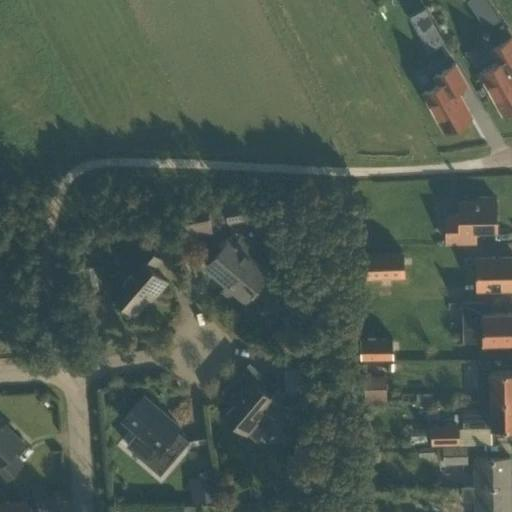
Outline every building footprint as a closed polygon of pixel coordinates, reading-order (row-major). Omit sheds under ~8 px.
[(494,8),(482,16),(488,25),(500,17),(494,8)] [(436,26),(422,34),(430,48),(444,40),(436,26)] [(498,61),(479,72),(502,114),(511,108),(511,37),(491,49),(498,61)] [(455,63),(434,75),(439,83),(422,93),(444,131),(472,116),(457,89),(467,84),(455,63)] [(474,229),(496,229),(495,197),(477,197),(477,201),(459,202),(459,215),(446,215),(447,242),(475,241),(474,229)] [(244,198),(182,211),(183,212),(186,229),(188,238),(212,233),(211,224),(257,214),(255,203),(245,205),(245,202),(244,198)] [(246,298),(268,272),(243,251),(251,242),(242,234),(234,244),(228,239),(206,265),(228,283),(221,290),(227,295),(233,288),(246,298)] [(155,294),(167,280),(152,267),(161,257),(142,241),(123,264),(128,269),(109,290),(135,313),(153,292),(155,294)] [(476,274),(477,289),(511,288),(511,256),(486,257),(486,244),(450,245),(451,275),(476,274)] [(404,275),(404,250),(366,251),(367,276),(404,275)] [(463,342),(511,340),(511,311),(485,313),(485,301),(462,302),(463,342)] [(392,337),(360,338),(360,359),(393,358),(392,337)] [(296,344),(278,345),(278,365),(284,365),(299,364),(302,364),(301,344),(296,344)] [(490,372),(478,372),(478,384),(478,399),(490,399),(511,398),(511,370),(490,371),(490,372)] [(387,400),(387,375),(365,375),(365,401),(387,400)] [(298,403),(286,393),(270,380),(263,389),(250,378),(221,411),(245,432),(246,431),(256,440),(275,418),(265,409),(267,407),(271,411),(279,402),(280,403),(282,430),(299,429),(298,403)] [(143,395),(122,420),(137,433),(127,444),(160,473),(188,441),(176,430),(179,426),(143,395)] [(490,409),(462,410),(463,428),(511,427),(511,398),(490,399),(490,409)] [(459,443),(459,423),(430,423),(431,444),(459,443)] [(10,453),(22,441),(10,429),(6,432),(0,426),(0,476),(5,481),(21,464),(10,453)] [(299,430),(282,431),(283,444),(300,443),(299,430)] [(468,462),(467,445),(436,446),(437,458),(443,458),(443,463),(468,462)] [(510,457),(474,458),(475,485),(475,486),(510,485),(510,457)] [(214,475),(202,476),(205,500),(217,499),(214,475)] [(244,477),(233,482),(237,491),(248,486),(244,477)] [(475,485),(462,485),(462,499),(475,498),(474,511),(510,511),(510,485),(475,486),(475,485)] [(0,511),(27,511),(25,499),(0,502),(0,511)] [(268,503),(268,511),(280,511),(281,503),(268,503)]
